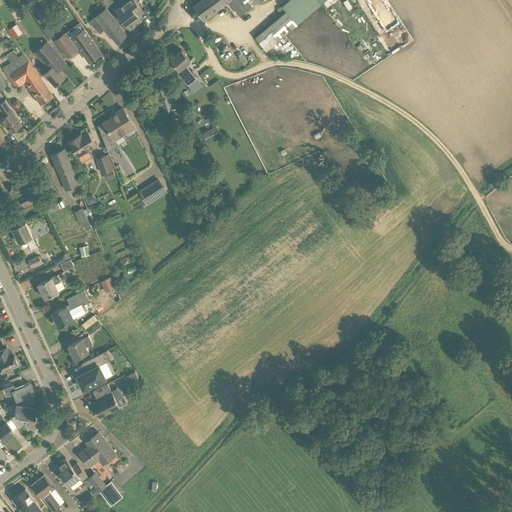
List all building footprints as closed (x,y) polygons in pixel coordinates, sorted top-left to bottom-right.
[(134,0),(128,0),(115,11),(130,29),(142,20),(138,15),(143,11),(134,0)] [(203,0),(194,7),(203,19),(229,0),(240,15),(260,0),(203,0)] [(255,38),(266,51),(321,5),(316,0),(289,0),(282,6),(286,12),(255,38)] [(373,11),(384,29),(398,19),(385,0),(357,0),(367,15),(373,11)] [(100,33),(106,28),(117,43),(127,35),(105,9),(90,21),(100,33)] [(22,33),(16,25),(9,30),(14,38),(22,33)] [(50,25),(43,30),(49,38),(56,33),(50,25)] [(77,49),(79,48),(90,62),(102,53),(84,28),(70,39),(77,49)] [(65,33),(55,41),(68,57),(78,50),(77,49),(70,39),(65,33)] [(47,42),(35,52),(50,69),(44,73),(55,86),(65,77),(59,70),(66,63),(47,42)] [(178,82),(183,78),(188,85),(198,77),(193,70),(191,71),(186,65),(191,61),(182,50),(171,59),(174,64),(168,69),(178,82)] [(53,96),(24,54),(3,69),(15,87),(25,80),(42,104),(53,96)] [(151,81),(163,112),(177,107),(166,76),(151,81)] [(22,125),(5,100),(0,103),(0,105),(6,115),(2,118),(11,132),(22,125)] [(115,140),(135,127),(123,108),(114,114),(115,115),(104,122),(115,140)] [(185,108),(172,113),(175,122),(188,117),(185,108)] [(80,157),(100,145),(89,128),(69,140),(80,157)] [(76,191),(74,187),(78,185),(64,149),(52,154),(67,190),(69,194),(76,191)] [(97,158),(103,174),(113,170),(107,154),(97,158)] [(116,177),(113,170),(103,174),(106,181),(116,177)] [(158,179),(139,191),(147,204),(166,192),(158,179)] [(13,185),(12,185),(11,193),(11,192),(18,194),(19,193),(21,192),(21,189),(20,187),(13,185)] [(24,208),(34,203),(33,202),(31,198),(22,203),(24,208)] [(80,224),(88,220),(83,208),(74,212),(80,224)] [(26,240),(31,250),(37,247),(32,237),(33,237),(26,223),(13,229),(20,243),(26,240)] [(88,246),(79,247),(81,257),(90,255),(88,246)] [(31,267),(40,263),(43,262),(40,255),(28,261),(31,267)] [(60,264),(64,271),(74,266),(70,259),(60,264)] [(61,281),(58,274),(52,277),(38,284),(46,298),(59,292),(55,284),(61,281)] [(110,277),(101,282),(104,290),(114,285),(110,277)] [(67,299),(70,304),(53,312),(59,326),(73,319),(69,310),(89,300),(84,290),(67,299)] [(98,319),(86,329),(90,334),(102,325),(98,319)] [(75,358),(89,352),(86,347),(92,344),(89,336),(69,345),(75,358)] [(9,353),(6,347),(0,349),(0,371),(1,374),(18,366),(12,352),(9,353)] [(112,359),(107,350),(82,363),(82,364),(86,362),(90,370),(78,376),(84,389),(106,378),(100,365),(112,359)] [(138,378),(135,372),(123,378),(127,384),(138,378)] [(1,383),(4,390),(4,392),(11,389),(16,401),(15,401),(35,399),(32,392),(33,392),(29,382),(23,385),(23,383),(23,382),(22,382),(19,375),(1,383)] [(93,391),(97,398),(99,397),(101,400),(93,404),(100,416),(120,406),(114,393),(113,394),(108,383),(93,391)] [(35,399),(15,401),(14,415),(10,418),(19,430),(24,426),(25,419),(28,420),(28,419),(27,419),(28,417),(34,418),(35,407),(34,407),(35,399)] [(14,433),(2,416),(0,413),(0,440),(1,442),(14,433)] [(80,453),(90,466),(99,459),(103,464),(116,454),(99,432),(88,441),(91,445),(80,453)] [(80,477),(82,480),(88,488),(94,484),(89,478),(89,477),(78,462),(73,467),(66,458),(57,465),(62,471),(60,473),(69,485),(80,477)] [(95,486),(99,491),(106,485),(96,472),(89,477),(89,478),(94,484),(95,486)] [(60,505),(50,491),(54,488),(44,475),(32,484),(52,510),(53,510),(60,505)] [(101,493),(111,506),(118,500),(106,485),(99,491),(101,493)] [(99,491),(95,486),(90,491),(95,498),(101,493),(99,491)] [(22,511),(43,511),(26,489),(13,499),(22,511)]
